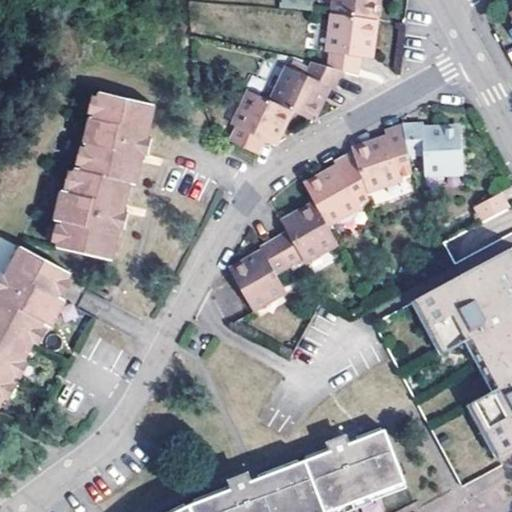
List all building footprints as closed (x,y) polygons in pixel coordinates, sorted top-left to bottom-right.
[(279,0),(279,6),(312,9),(312,0),(279,0)] [(336,0),(335,18),(374,22),(376,0),(336,0)] [(343,73),(359,78),(361,59),(369,60),(374,22),(335,18),(328,68),(343,73)] [(290,111),(311,120),(321,99),(327,87),(334,91),(343,73),(328,68),(311,64),(305,77),(291,70),(275,105),(290,111)] [(275,105),(252,95),(231,142),(259,156),(265,141),(273,145),(290,111),(275,105)] [(118,234),(123,214),(125,208),(131,184),(135,185),(141,160),(142,155),(147,133),(154,108),(102,96),(84,173),(77,171),(60,249),(112,261),(118,234)] [(424,123),(402,125),(409,158),(424,158),(424,173),(463,171),(461,131),(423,132),(424,123)] [(374,145),(353,153),(363,184),(366,191),(402,178),(413,174),(409,158),(402,125),(384,131),(387,140),(374,145)] [(147,133),(142,155),(150,157),(155,134),(147,133)] [(363,184),(353,153),(336,162),(340,171),(330,176),(306,188),(317,207),(326,224),(358,205),(350,191),(363,184)] [(473,209),(481,225),(510,210),(502,194),(473,209)] [(290,268),(337,243),(326,224),(317,207),(295,219),(283,225),(288,233),(275,240),(290,268)] [(123,214),(118,234),(124,236),(129,216),(123,214)] [(265,256),(233,274),(251,308),(284,291),(276,276),(290,268),(275,240),(260,248),(265,256)] [(8,277),(0,291),(0,405),(44,323),(69,275),(23,250),(8,277)] [(494,395),(469,409),(496,458),(511,449),(511,251),(460,279),(414,304),(442,357),(467,342),(494,395)] [(0,291),(8,277),(3,274),(0,278),(0,291)] [(77,309),(90,286),(69,275),(44,323),(52,327),(65,303),(77,309)] [(295,344),(309,356),(334,327),(320,314),(295,344)] [(329,511),(404,483),(383,431),(356,441),(349,444),(332,451),(256,480),(250,483),(234,490),(186,508),(178,511),(329,511)] [(332,451),(349,444),(347,437),(329,443),(332,451)] [(234,490),(250,483),(247,476),(231,482),(234,490)] [(407,490),(404,483),(329,511),(371,511),(384,506),(381,501),(407,490)]
